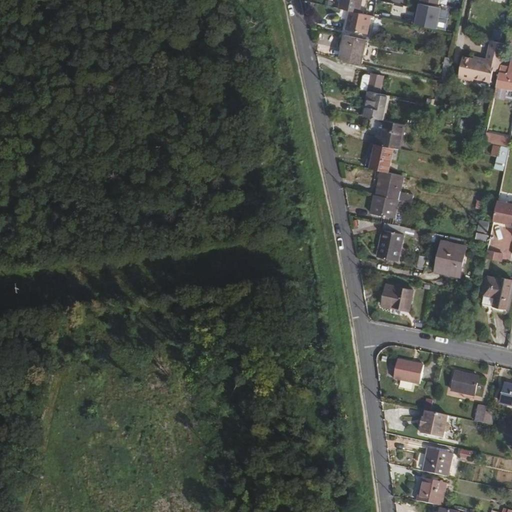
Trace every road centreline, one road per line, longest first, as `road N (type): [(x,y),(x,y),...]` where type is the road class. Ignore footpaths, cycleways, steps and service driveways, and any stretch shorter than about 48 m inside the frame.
road 1 (residential): [(358,328),(294,0)]
road 2 (residential): [(383,511),(358,328)]
road 3 (residential): [(358,328),(511,361)]
